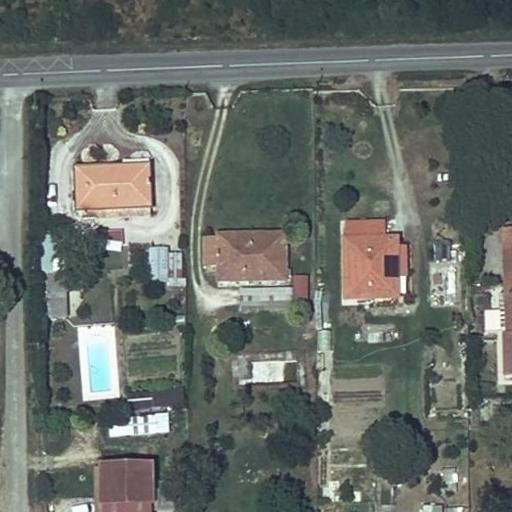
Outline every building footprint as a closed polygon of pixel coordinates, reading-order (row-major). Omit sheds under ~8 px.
[(119,194),(169,194),(168,152),(94,154),(95,189),(102,191),(103,202),(117,203),(119,194)] [(412,230),(401,229),(399,212),(360,214),(360,290),(412,287),(412,230)] [(82,221),(62,221),(60,260),(79,260),(83,260),(82,221)] [(235,270),(302,267),(301,221),(237,222),(236,226),(223,228),(222,256),(233,257),(235,270)] [(448,265),(452,246),(436,243),(432,262),(448,265)] [(149,250),(149,284),(179,283),(178,250),(149,250)] [(79,260),(60,260),(58,304),(79,304),(79,260)] [(294,277),(294,303),(309,303),(309,277),(294,277)] [(266,304),(266,291),(243,291),(243,304),(266,304)] [(333,415),(384,415),(384,382),(333,383),(333,415)] [(110,415),(109,435),(169,437),(169,417),(110,415)] [(354,466),(370,465),(369,447),(327,447),(328,480),(355,480),(354,466)] [(115,511),(168,511),(168,454),(116,454),(115,511)]
